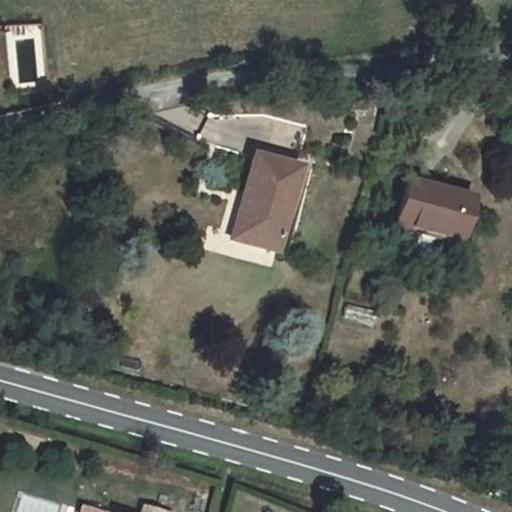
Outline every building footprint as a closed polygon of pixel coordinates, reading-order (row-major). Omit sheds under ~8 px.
[(28,73),(41,72),(40,36),(9,37),(10,65),(28,64),(28,73)] [(299,169),(253,157),(241,198),(246,199),(244,206),(239,205),(235,223),(255,228),(250,245),(276,252),(299,169)] [(459,243),(471,200),(406,183),(394,226),(459,243)] [(255,228),(235,223),(230,240),(250,245),(255,228)] [(345,307),(342,318),(371,325),(374,314),(345,307)] [(491,460),(472,452),(465,468),(485,476),(491,460)]
